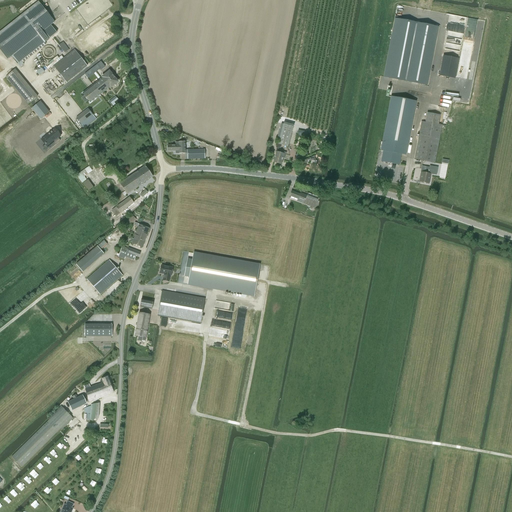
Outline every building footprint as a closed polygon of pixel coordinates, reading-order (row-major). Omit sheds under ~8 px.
[(39,1),(0,31),(0,50),(7,59),(11,56),(17,64),(57,33),(50,25),(54,22),(39,1)] [(395,19),(384,77),(427,85),(438,27),(395,19)] [(65,53),(69,50),(63,42),(59,45),(65,53)] [(66,82),(69,80),(87,66),(74,50),(53,66),(66,82)] [(458,59),(443,56),(440,76),(454,78),(458,59)] [(105,67),(101,62),(93,68),(96,72),(100,69),(101,70),(105,67)] [(28,103),(37,96),(14,69),(5,76),(28,103)] [(110,87),(117,82),(109,71),(102,77),(103,78),(83,93),(90,103),(110,87)] [(406,155),(416,101),(391,96),(380,150),(382,151),(380,161),(399,165),(401,154),(406,155)] [(50,112),(41,101),(31,108),(41,120),(50,112)] [(74,105),(65,112),(69,118),(78,111),(74,105)] [(83,117),(78,121),(81,124),(84,128),(89,125),(96,119),(92,115),(88,109),(81,114),(83,117)] [(35,117),(29,122),(34,128),(29,132),(32,135),(43,127),(35,117)] [(288,147),(293,127),(283,124),(282,128),(280,127),(277,140),(279,140),(278,144),(288,147)] [(59,137),(54,130),(40,140),(44,145),(41,148),(45,153),(59,142),(56,139),(59,137)] [(175,145),(168,145),(168,151),(175,151),(175,154),(188,153),(188,150),(185,150),(185,142),(183,142),(175,142),(175,145)] [(204,149),(188,150),(188,153),(188,159),(205,158),(204,149)] [(281,164),(283,158),(285,158),(286,153),(277,150),(276,152),(273,162),(281,164)] [(89,166),(77,175),(80,180),(82,183),(83,182),(86,180),(84,177),(92,171),(89,166)] [(136,179),(148,171),(145,166),(120,183),(125,191),(135,184),(134,182),(137,180),(136,179)] [(421,172),(419,183),(428,184),(430,174),(435,175),(435,172),(437,172),(437,168),(431,166),(431,168),(429,168),(426,167),(424,173),(421,172)] [(135,184),(125,191),(127,194),(153,177),(148,171),(136,179),(137,180),(134,182),(135,184)] [(89,190),(93,187),(88,180),(83,183),(89,190)] [(292,191),(290,196),(298,199),(299,198),(304,200),(306,195),(300,193),(300,194),(292,191)] [(116,216),(134,203),(129,197),(112,210),(116,216)] [(133,216),(128,221),(131,224),(136,220),(133,216)] [(146,238),(149,228),(139,225),(135,234),(146,238)] [(142,248),(146,238),(135,234),(132,244),(142,248)] [(104,240),(98,245),(101,250),(107,245),(104,240)] [(82,273),(103,253),(96,246),(76,266),(82,273)] [(122,247),(119,257),(125,259),(125,257),(134,260),(136,256),(139,257),(140,252),(128,248),(128,249),(122,247)] [(254,297),(260,264),(193,252),(192,260),(187,259),(184,276),(189,277),(188,285),(254,297)] [(109,260),(87,279),(100,294),(122,275),(109,260)] [(161,266),(160,273),(164,274),(163,280),(169,281),(170,275),(171,275),(172,267),(161,266)] [(200,323),(205,298),(162,291),(158,316),(200,323)] [(152,309),(153,301),(141,299),(140,307),(152,309)] [(142,337),(146,337),(150,314),(139,313),(136,329),(143,330),(142,337)] [(112,324),(85,324),(85,337),(112,337),(112,324)] [(142,337),(143,330),(136,329),(135,336),(138,336),(138,339),(139,341),(141,341),(142,340),(145,341),(146,337),(142,337)] [(209,329),(208,336),(227,338),(228,332),(209,329)] [(89,384),(84,386),(85,389),(89,402),(113,392),(107,376),(101,379),(102,383),(90,387),(89,384)] [(72,397),(73,400),(68,402),(72,410),(86,403),(82,396),(78,398),(76,394),(72,397)] [(99,411),(99,403),(84,408),(84,414),(84,419),(97,420),(98,417),(99,411)] [(49,420),(12,457),(22,467),(60,428),(61,430),(73,418),(61,406),(48,419),(49,420)] [(30,505),(36,511),(41,506),(35,500),(30,505)] [(64,505),(61,511),(70,511),(73,509),(71,508),(73,504),(67,502),(66,505),(64,505)]
